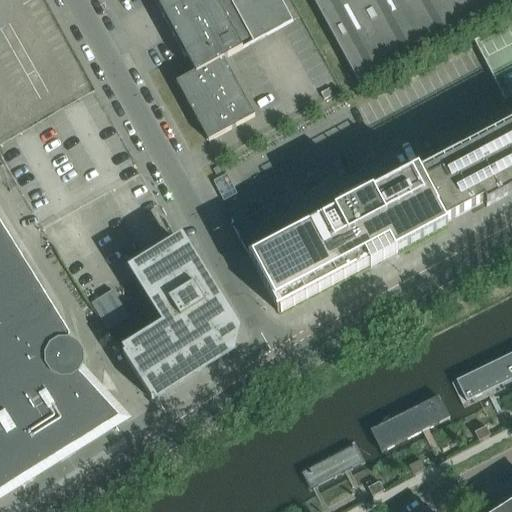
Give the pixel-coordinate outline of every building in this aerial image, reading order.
[(293,22),(280,0),(152,0),(185,59),(187,58),(195,73),(176,83),(208,142),(254,117),(223,60),(293,22)] [(312,0),(358,82),(508,0),(312,0)] [(511,21),(474,42),(505,101),(511,97),(511,128),(437,169),(441,176),(428,183),(425,176),(422,178),(446,223),(484,203),(486,207),(511,193),(511,21)] [(371,267),(447,226),(422,178),(418,170),(405,177),(404,176),(366,196),(343,208),(265,249),(248,258),(249,260),(250,259),(271,298),(277,311),(276,311),(277,313),(279,312),(369,264),(371,267)] [(226,174),(209,183),(219,204),(237,194),(226,174)] [(70,338),(43,295),(45,293),(27,264),(25,266),(12,246),(0,226),(0,494),(2,493),(120,420),(103,402),(85,382),(79,376),(84,366),(84,356),(78,347),(69,342),(70,338)] [(230,352),(235,332),(180,244),(135,272),(149,293),(169,327),(123,356),(151,401),(230,352)] [(91,305),(107,331),(128,317),(123,309),(112,292),(91,305)] [(511,359),(470,377),(477,396),(511,381),(511,359)] [(381,424),(389,442),(463,411),(455,393),(381,424)] [(486,428),(474,434),(479,442),(490,437),(486,428)] [(296,477),(307,494),(375,452),(364,435),(296,477)] [(420,462),(409,468),(413,476),(424,470),(420,462)] [(379,483),(368,489),(373,498),(384,492),(379,483)]
